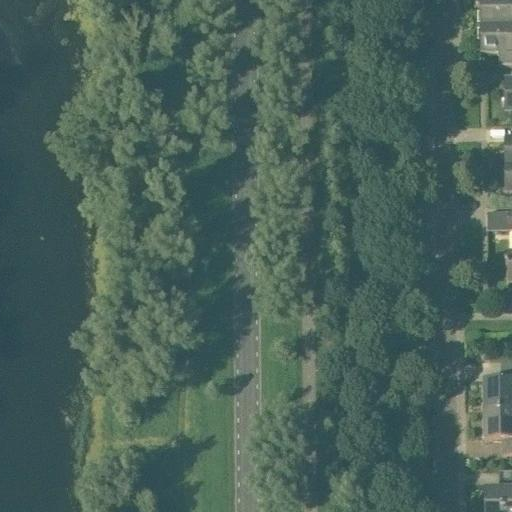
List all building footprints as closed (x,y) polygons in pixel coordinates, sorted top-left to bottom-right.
[(511,0),(498,0),(499,0),(482,0),(482,29),(511,29),(511,0)] [(511,68),(511,29),(482,29),(482,56),(500,56),(500,68),(511,68)] [(511,213),(507,213),(507,214),(487,215),(487,234),(511,233),(511,254),(508,255),(509,285),(511,284),(511,213)] [(486,411),(511,410),(511,367),(503,368),(503,382),(485,383),(486,411)] [(511,410),(486,411),(486,440),(504,440),(504,455),(511,454),(511,410)] [(486,511),(511,511),(511,472),(509,472),(509,489),(487,490),(486,511)]
